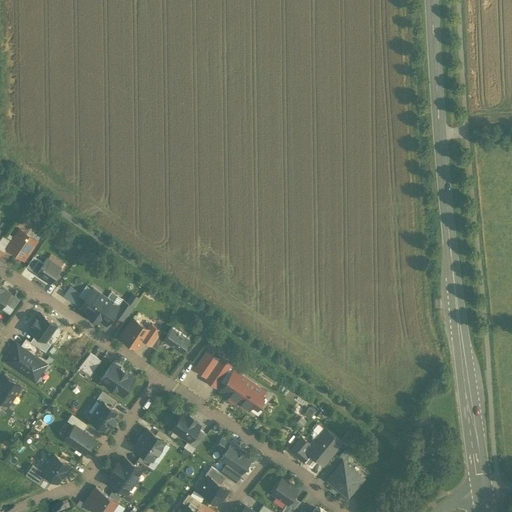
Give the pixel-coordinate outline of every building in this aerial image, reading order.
[(12,240),(7,247),(7,248),(24,259),(37,240),(20,228),(12,240)] [(4,234),(0,239),(0,248),(4,252),(7,248),(7,247),(12,240),(4,234)] [(33,256),(27,266),(37,272),(43,263),(33,256)] [(60,267),(46,258),(43,263),(37,272),(50,282),(60,267)] [(10,292),(0,285),(0,306),(4,301),(9,293),(10,292)] [(93,287),(79,308),(105,326),(119,305),(93,287)] [(9,293),(4,301),(14,307),(19,299),(9,293)] [(35,333),(45,340),(57,324),(40,312),(28,329),(35,333)] [(149,329),(133,318),(121,336),(137,347),(142,339),(149,329)] [(149,329),(142,339),(152,346),(162,331),(152,324),(149,329)] [(167,334),(164,339),(181,350),(189,339),(172,327),(167,334)] [(164,339),(167,334),(162,331),(152,346),(157,349),(164,339)] [(45,340),(35,333),(30,341),(40,348),(44,351),(50,343),(45,340)] [(19,346),(34,356),(40,348),(30,341),(25,337),(19,346)] [(16,344),(5,360),(35,380),(46,364),(34,356),(19,346),(16,344)] [(232,363),(220,355),(216,362),(206,376),(205,378),(216,386),(220,380),(230,367),(232,363)] [(210,358),(200,372),(206,376),(216,362),(210,358)] [(123,370),(112,362),(100,381),(111,388),(123,370)] [(262,389),(230,367),(220,380),(224,383),(220,389),(228,395),(228,396),(235,401),(235,400),(249,409),(249,408),(253,402),(258,406),(259,405),(266,394),(261,391),(262,389)] [(134,377),(123,370),(111,388),(122,396),(134,377)] [(20,384),(6,375),(0,383),(0,396),(8,402),(20,384)] [(89,417),(106,428),(117,411),(101,400),(89,417)] [(258,406),(253,402),(249,408),(258,414),(262,408),(259,405),(258,406)] [(183,413),(172,428),(188,440),(189,440),(197,427),(199,424),(194,421),(195,419),(190,415),(188,417),(183,413)] [(75,427),(66,439),(83,451),(92,439),(75,427)] [(206,434),(197,427),(189,440),(188,440),(187,442),(195,447),(206,434)] [(311,444),(306,450),(310,453),(323,464),(341,441),(325,428),(311,444)] [(135,447),(152,458),(164,441),(147,430),(135,447)] [(302,437),(291,450),(303,461),(310,453),(306,450),(311,444),(302,437)] [(231,444),(221,459),(241,473),(251,458),(231,444)] [(54,456),(44,471),(57,480),(68,465),(54,456)] [(142,469),(124,457),(120,463),(117,462),(114,467),(134,480),(142,469)] [(363,478),(343,461),(328,480),(346,495),(352,488),(354,489),(363,478)] [(205,474),(209,477),(209,476),(220,484),(226,476),(211,466),(205,474)] [(134,480),(114,467),(110,472),(113,474),(108,480),(126,492),(134,480)] [(203,482),(198,489),(219,503),(228,490),(220,484),(209,476),(209,477),(205,483),(203,482)] [(297,489),(281,478),(271,492),(287,503),(297,489)] [(96,486),(84,502),(91,507),(97,511),(100,507),(106,511),(111,511),(118,501),(117,501),(109,495),(96,486)] [(120,496),(112,490),(109,495),(117,501),(120,496)] [(203,504),(188,493),(182,502),(186,505),(187,504),(197,511),(203,504)] [(84,502),(79,499),(76,504),(87,511),(91,507),(84,502)]
